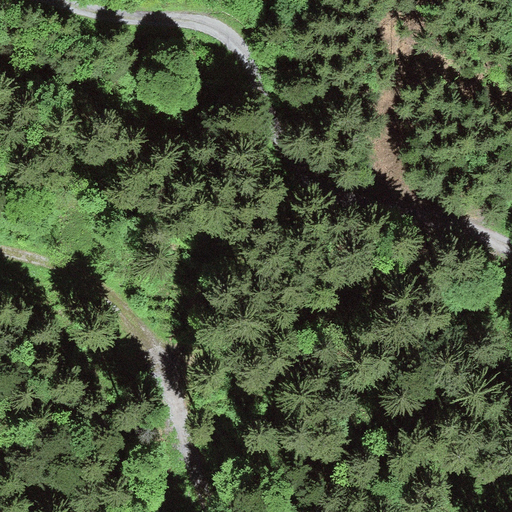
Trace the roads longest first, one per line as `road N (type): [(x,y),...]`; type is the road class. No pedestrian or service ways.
road 1 (track): [(511,246),(476,229),(362,203),(303,174),(273,135),(244,52),(215,23),(52,0)]
road 2 (track): [(0,245),(57,263),(120,303),(165,373),(204,511)]
